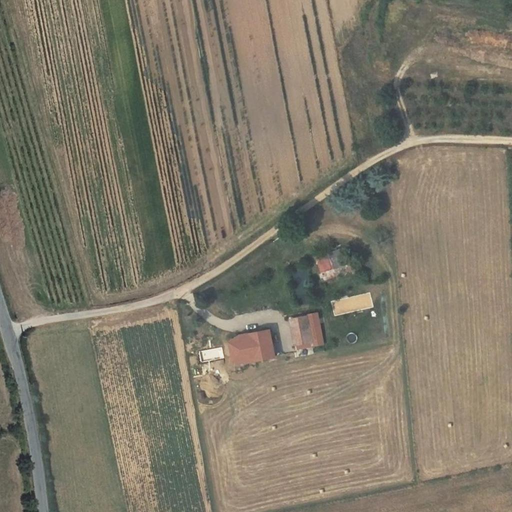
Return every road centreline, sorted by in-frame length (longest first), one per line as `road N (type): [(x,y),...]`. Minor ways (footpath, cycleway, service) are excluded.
road 1 (track): [(7,330),(179,292),(396,147),(435,138),(511,140)]
road 2 (unclassified): [(41,511),(21,377),(0,307)]
